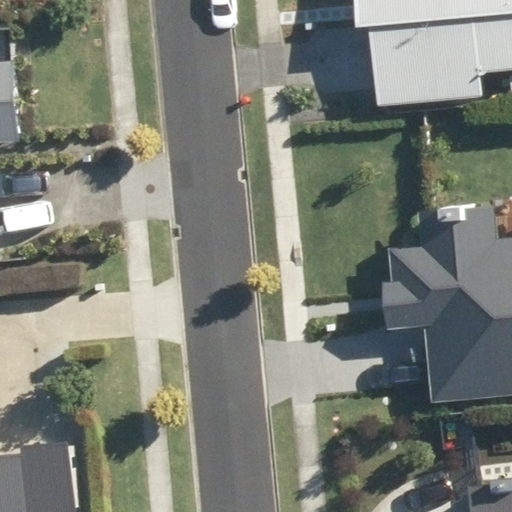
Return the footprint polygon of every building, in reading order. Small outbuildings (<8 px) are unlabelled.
[(379,26),(386,106),(491,96),(489,72),(511,70),(511,0),(364,0),(367,27),(379,26)] [(0,141),(28,139),(23,60),(0,61),(0,141)] [(433,326),(440,402),(511,395),(511,236),(503,237),(500,204),(427,211),(430,245),(399,248),(402,280),(390,281),(395,329),(433,326)] [(0,511),(51,511),(46,450),(0,453),(0,511)] [(511,511),(511,483),(468,487),(469,511),(511,511)]
